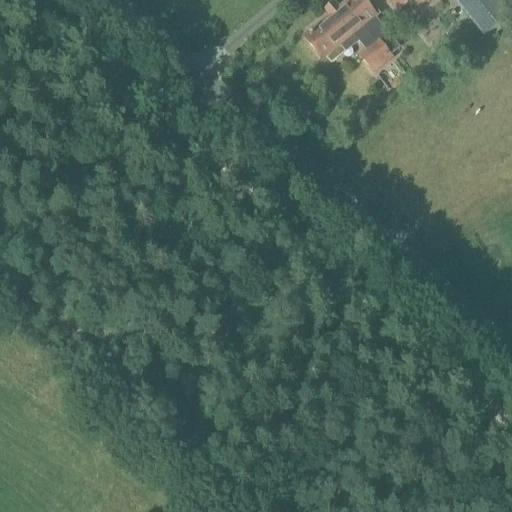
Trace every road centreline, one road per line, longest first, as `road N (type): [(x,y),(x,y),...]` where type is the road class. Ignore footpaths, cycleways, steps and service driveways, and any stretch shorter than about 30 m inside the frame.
road 1 (unknown): [(511,470),(158,134),(0,3)]
road 2 (tertiary): [(511,354),(114,0)]
